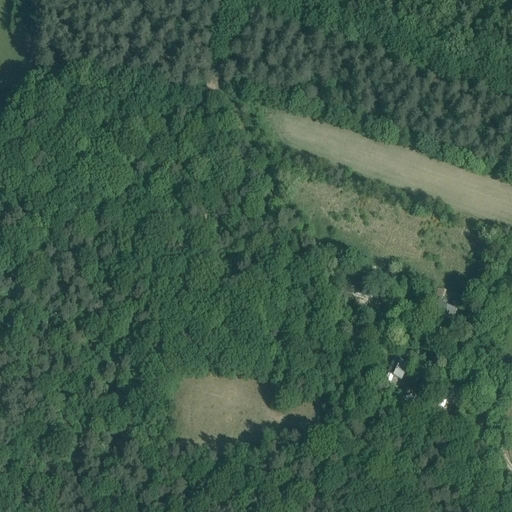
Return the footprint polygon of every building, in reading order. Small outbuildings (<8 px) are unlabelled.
[(356,273),(352,288),(356,289),(355,294),(365,296),(366,292),(370,293),(373,285),(361,282),(363,275),(356,273)] [(439,300),(436,312),(440,313),(439,317),(448,320),(449,316),(454,317),(456,309),(443,305),(444,301),(439,300)] [(473,312),(464,312),(464,321),(473,320),(473,312)] [(391,357),(384,374),(399,380),(406,363),(391,357)] [(449,382),(442,398),(456,405),(464,388),(449,382)]
